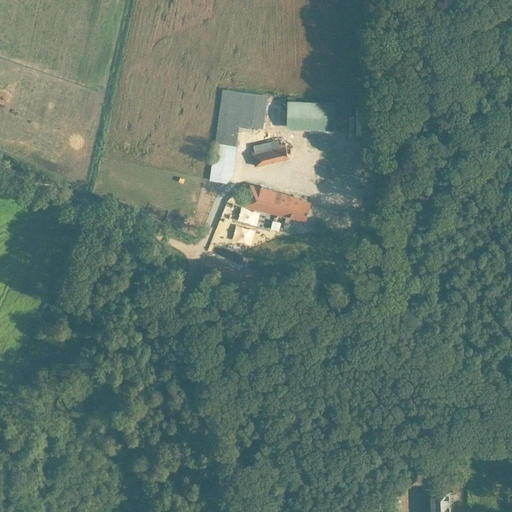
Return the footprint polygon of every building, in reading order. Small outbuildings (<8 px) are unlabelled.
[(222,89),(209,180),(227,182),(227,180),(228,180),(228,178),(229,179),(229,177),(231,177),(231,175),(232,175),(232,172),(233,173),(237,145),(236,144),(239,125),(263,128),(263,127),(265,128),(266,123),(264,122),(267,96),(222,89)] [(287,100),(286,128),(334,129),(335,101),(287,100)] [(287,150),(285,142),(279,144),(278,140),(253,145),(254,150),(252,150),(253,154),(252,155),(255,167),(288,159),(288,155),(291,154),(290,149),(287,150)] [(286,215),(305,220),(310,201),(271,191),(272,188),(260,185),(260,187),(249,185),(243,205),(286,217),(286,215)] [(429,511),(451,511),(452,492),(430,492),(429,511)]
